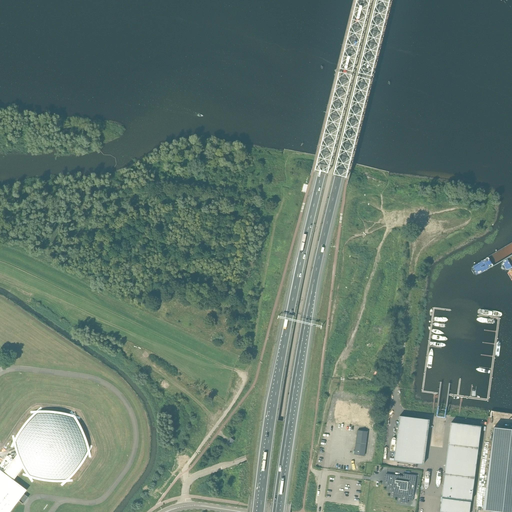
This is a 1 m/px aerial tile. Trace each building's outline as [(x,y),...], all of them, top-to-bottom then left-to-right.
[(334,71),(336,74),(337,74),(372,83),(373,83),(374,82),(376,81),(376,80),(374,77),(338,68),(334,70),(334,71)] [(332,422),(372,428),(376,403),(335,397),(332,422)] [(37,413),(37,414),(35,417),(17,442),(16,442),(17,443),(18,448),(18,451),(10,454),(11,456),(9,458),(7,456),(0,464),(0,511),(9,511),(19,500),(24,503),(29,497),(24,493),(27,490),(15,481),(25,466),(27,469),(28,471),(29,473),(30,475),(31,476),(31,475),(33,476),(36,477),(40,478),(46,479),(51,480),(56,480),(60,480),(66,479),(66,480),(67,480),(67,479),(70,476),(75,471),(79,466),(83,461),(86,457),(88,453),(88,451),(89,451),(89,449),(88,450),(87,446),(86,442),(84,437),(82,431),(80,427),(78,423),(76,420),(74,418),(75,417),(74,416),(73,418),(70,417),(65,415),(56,414),(50,413),(45,412),(41,413),(38,414),(38,413),(37,413)] [(394,461),(423,465),(429,420),(399,416),(394,461)] [(469,511),(480,425),(450,421),(440,511),(469,511)] [(511,511),(511,429),(494,428),(483,510),(501,511),(511,511)] [(354,454),(364,456),(367,432),(357,431),(354,454)] [(400,502),(407,503),(408,500),(413,501),(416,476),(403,474),(403,476),(386,474),(385,482),(387,482),(387,485),(389,485),(389,488),(391,489),(391,492),(393,492),(393,495),(400,496),(400,502)]
